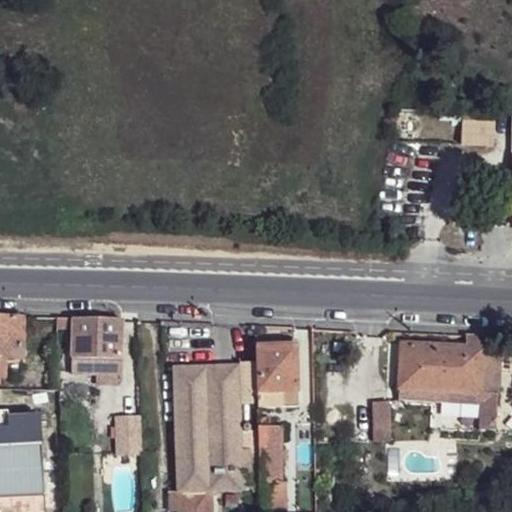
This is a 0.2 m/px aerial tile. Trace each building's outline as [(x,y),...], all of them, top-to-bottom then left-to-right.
[(494,125),(463,123),(462,144),(493,147),(494,125)] [(0,319),(0,379),(0,380),(5,380),(6,361),(23,361),(24,320),(0,319)] [(122,321),(57,320),(57,328),(72,328),(72,376),(122,378),(122,321)] [(401,346),(398,390),(500,396),(502,355),(486,354),(485,339),(465,338),(465,349),(401,346)] [(256,347),(257,367),(258,409),(298,407),(296,346),(256,347)] [(174,369),(178,495),(178,511),(212,511),(212,494),(250,493),(249,452),(242,452),(241,411),(240,367),(174,369)] [(257,367),(240,367),(241,411),(258,410),(258,409),(257,367)] [(374,404),(374,429),(391,429),(390,403),(374,404)] [(270,418),(258,418),(258,427),(270,428),(270,418)] [(0,421),(0,511),(44,511),(40,419),(0,421)] [(138,420),(117,420),(118,455),(139,455),(138,420)] [(258,427),(260,511),(286,511),(286,483),(282,484),(282,427),(270,428),(258,427)] [(391,429),(374,429),(374,455),(391,455),(391,429)] [(157,454),(145,454),(146,474),(157,475),(157,454)] [(178,511),(178,495),(169,495),(169,511),(178,511)]
